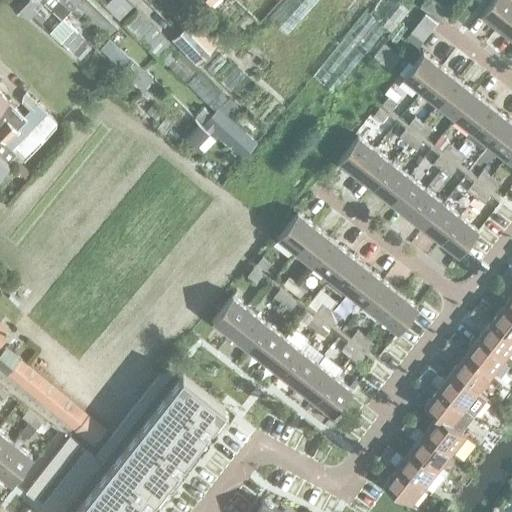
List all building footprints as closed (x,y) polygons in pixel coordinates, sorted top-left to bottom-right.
[(34,9),(42,0),(12,0),(29,15),(38,23),(43,18),(34,9)] [(77,17),(82,11),(71,0),(42,0),(61,18),(69,9),(77,17)] [(71,0),(82,11),(109,36),(118,27),(90,0),(71,0)] [(132,6),(126,0),(107,0),(104,4),(119,19),(132,6)] [(346,0),(340,8),(377,36),(386,25),(391,30),(387,35),(388,36),(372,56),(389,70),(400,56),(388,47),(393,40),(396,42),(407,28),(398,21),(408,8),(398,0),(346,0)] [(422,0),(419,4),(436,17),(444,6),(436,0),(422,0)] [(511,0),(489,0),(480,12),(498,26),(511,7),(511,0)] [(511,7),(498,26),(511,36),(511,7)] [(333,91),(377,36),(340,8),(323,30),(338,42),(312,74),(333,91)] [(217,110),(228,98),(229,98),(180,50),(138,10),(124,23),(160,58),(215,110),(216,111),(217,110)] [(405,37),(418,47),(438,22),(425,11),(405,37)] [(192,16),(171,37),(196,62),(217,41),(192,16)] [(72,28),(61,40),(79,58),(90,46),(72,28)] [(152,77),(116,43),(107,52),(112,57),(111,59),(142,88),(152,77)] [(403,75),(420,89),(440,64),(422,50),(403,75)] [(440,64),(420,89),(437,103),(457,77),(440,64)] [(474,91),(457,77),(437,103),(454,116),(474,91)] [(0,154),(8,161),(9,161),(23,160),(34,149),(56,126),(56,121),(55,122),(25,91),(22,94),(21,101),(29,109),(23,115),(8,100),(0,92),(0,117),(4,121),(0,125),(0,154)] [(454,116),(471,129),(491,104),(474,91),(454,116)] [(388,94),(382,102),(390,109),(396,101),(388,94)] [(235,103),(228,98),(217,110),(216,111),(215,110),(211,114),(204,107),(181,130),(196,145),(211,130),(212,131),(241,157),(256,140),(245,130),(247,128),(236,118),(234,120),(226,113),(230,110),(233,110),(237,106),(235,103)] [(471,129),(488,143),(508,117),(491,104),(471,129)] [(387,113),(378,106),(372,114),(381,121),(387,113)] [(408,123),(416,129),(423,121),(414,115),(408,123)] [(488,143),(505,156),(511,147),(511,120),(508,117),(488,143)] [(423,121),(416,129),(425,136),(431,128),(423,121)] [(398,135),(407,141),(413,133),(404,127),(398,135)] [(338,158),(355,172),(375,147),(357,133),(338,158)] [(413,133),(407,141),(415,148),(421,140),(413,133)] [(448,141),(442,149),(450,156),(456,148),(448,141)] [(355,172),(372,186),(392,160),(375,147),(355,172)] [(465,155),(456,148),(450,156),(459,162),(465,155)] [(432,161),(441,168),(447,160),(438,154),(432,161)] [(372,186),(389,199),(409,174),(392,160),(372,186)] [(455,167),(447,160),(441,168),(449,175),(455,167)] [(476,175),(484,182),(490,175),(482,168),(476,175)] [(426,187),(409,174),(389,199),(406,212),(426,187)] [(498,181),(490,175),(484,182),(493,189),(498,181)] [(469,201),(475,194),(480,187),(472,180),(467,188),(461,195),(469,201)] [(406,212),(423,226),(443,200),(426,187),(406,212)] [(489,194),(480,187),(475,194),(483,201),(489,194)] [(423,226),(440,239),(460,214),(443,200),(423,226)] [(295,249),(315,224),(297,210),(277,235),(295,249)] [(458,253),(478,228),(460,214),(440,239),(458,253)] [(332,237),(315,224),(295,249),(312,262),(332,237)] [(349,251),(332,237),(312,262),(329,276),(349,251)] [(365,264),(349,251),(329,276),(346,289),(365,264)] [(262,254),(256,262),(265,269),(271,261),(262,254)] [(501,272),(510,278),(511,275),(511,266),(508,263),(501,272)] [(363,303),(382,277),(365,264),(346,289),(363,303)] [(253,266),(246,274),(255,281),(262,273),(253,266)] [(501,272),(495,280),(503,287),(511,292),(504,301),(511,307),(511,280),(510,278),(501,272)] [(290,289),(297,281),(288,275),(282,283),(290,289)] [(363,303),(380,316),(399,291),(382,277),(363,303)] [(305,288),(297,281),(290,289),(299,296),(305,288)] [(281,301),(287,294),(279,287),(273,295),(281,301)] [(397,330),(417,305),(399,291),(380,316),(397,330)] [(212,318),(230,332),(249,307),(232,293),(212,318)] [(296,300),(287,294),(281,301),(290,308),(296,300)] [(475,306),(511,335),(511,307),(504,301),(493,315),(485,310),(491,303),(482,296),(475,306)] [(316,309),(324,316),(331,308),(322,301),(316,309)] [(505,357),(511,348),(511,335),(475,306),(468,314),(477,320),(481,315),(488,321),(477,335),(505,357)] [(246,346),(266,320),(249,307),(230,332),(246,346)] [(339,315),(331,308),(324,316),(333,323),(339,315)] [(307,321),(315,328),(321,320),(312,314),(307,321)] [(0,336),(8,326),(0,319),(0,336)] [(246,346),(264,359),(283,334),(266,320),(246,346)] [(321,320),(315,328),(324,335),(330,327),(321,320)] [(283,334),(264,359),(281,372),(300,347),(308,337),(293,325),(285,335),(283,334)] [(356,328),(350,336),(359,342),(364,335),(356,328)] [(454,331),(448,340),(457,346),(463,338),(454,331)] [(364,335),(359,342),(367,349),(373,342),(364,335)] [(505,357),(477,335),(464,352),(492,374),(505,357)] [(441,348),(450,355),(448,356),(456,362),(450,369),(478,391),(492,374),(464,352),(457,346),(448,340),(441,348)] [(340,348),(349,355),(354,347),(346,341),(340,348)] [(0,368),(92,445),(105,429),(5,345),(0,351),(0,368)] [(281,372),(298,386),(317,360),(300,347),(281,372)] [(363,354),(354,347),(349,355),(357,361),(363,354)] [(298,386),(315,399),(334,374),(317,360),(298,386)] [(168,362),(164,366),(94,455),(85,448),(42,503),(52,511),(61,511),(175,367),(168,362)] [(428,365),(421,374),(430,380),(436,372),(428,365)] [(450,369),(437,386),(473,414),(486,398),(478,392),(478,391),(450,369)] [(72,511),(140,511),(224,406),(182,373),(72,511)] [(315,399),(332,413),(352,388),(334,374),(315,399)] [(415,382),(423,389),(431,394),(424,403),(436,414),(436,413),(460,431),(473,414),(437,386),(430,380),(421,374),(415,382)] [(1,386),(0,387),(0,398),(2,401),(9,393),(1,386)] [(29,421),(35,413),(27,407),(21,415),(29,421)] [(407,418),(416,424),(422,416),(413,409),(407,418)] [(35,413),(29,421),(36,427),(43,419),(35,413)] [(423,430),(451,452),(465,434),(460,431),(436,413),(436,414),(423,430)] [(401,426),(409,432),(408,434),(415,439),(410,447),(446,476),(449,472),(440,466),(451,452),(423,430),(415,424),(416,424),(407,418),(401,426)] [(0,429),(0,457),(14,440),(0,429)] [(25,491),(35,498),(78,443),(69,435),(25,491)] [(14,440),(0,457),(0,472),(11,481),(32,454),(14,440)] [(387,443),(381,451),(389,458),(396,450),(387,443)] [(446,476),(410,447),(397,463),(425,485),(435,473),(443,479),(446,476)] [(410,504),(425,485),(397,463),(389,458),(381,451),(374,460),(390,472),(382,482),(410,504)] [(280,511),(281,510),(262,500),(254,511),(280,511)]
